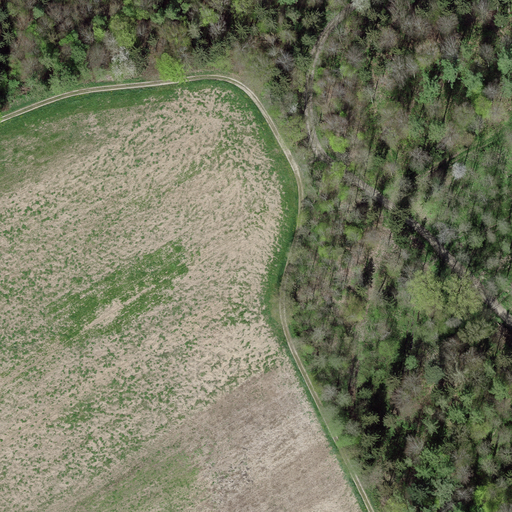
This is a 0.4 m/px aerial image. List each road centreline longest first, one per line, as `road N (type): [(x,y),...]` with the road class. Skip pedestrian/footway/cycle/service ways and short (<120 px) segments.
road 1 (track): [(376,511),(284,329),(281,289),(299,181),(244,87),(205,77),(88,90),(0,119)]
road 2 (track): [(511,320),(410,219),(322,154),(310,110),(314,68),(328,31),(360,0)]
